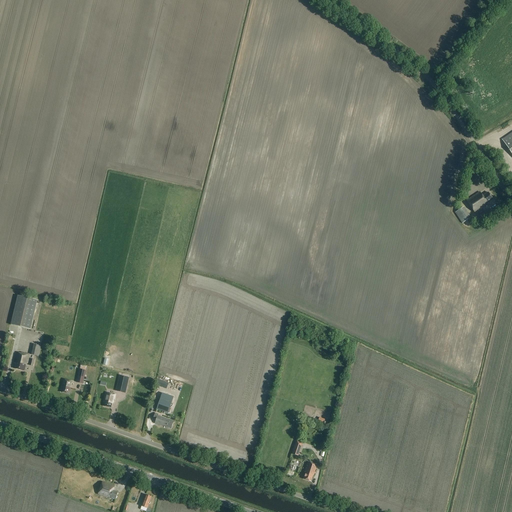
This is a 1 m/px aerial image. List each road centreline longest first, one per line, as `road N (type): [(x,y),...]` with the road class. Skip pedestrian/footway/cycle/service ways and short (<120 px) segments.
road 1 (unclassified): [(343,511),(0,389)]
road 2 (unclassified): [(511,198),(431,81),(326,0)]
road 3 (tertiary): [(248,511),(0,424)]
